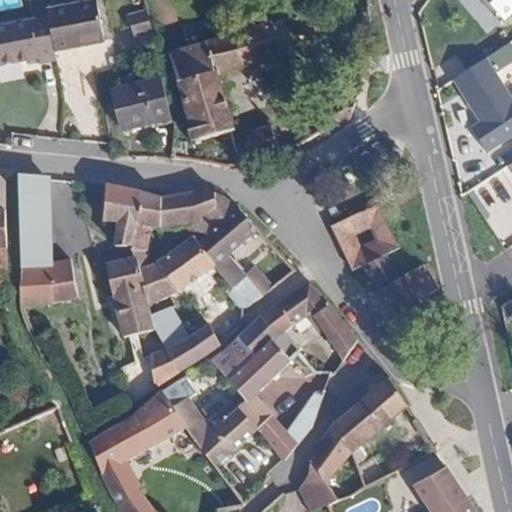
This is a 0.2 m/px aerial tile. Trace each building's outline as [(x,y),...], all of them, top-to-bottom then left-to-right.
[(98,0),(95,0),(49,9),(51,23),(56,49),(106,39),(98,0)] [(511,0),(488,0),(502,17),(511,8),(511,0)] [(56,49),(51,23),(36,26),(34,20),(0,26),(0,65),(41,58),(42,63),(58,59),(56,49)] [(243,65),(233,34),(169,51),(194,128),(190,129),(193,143),(196,143),(196,145),(202,144),(202,140),(235,130),(217,73),(243,65)] [(490,53),(502,71),(511,64),(511,46),(509,41),(490,53)] [(468,128),(484,154),(511,136),(511,100),(496,74),(502,71),(490,53),(450,79),(477,122),(468,128)] [(165,79),(116,89),(123,128),(173,118),(165,79)] [(350,120),(356,94),(314,112),(322,132),(350,120)] [(255,157),(280,149),(272,126),(249,132),(255,157)] [(48,261),(49,177),(46,176),(19,173),(21,266),(48,267),(48,261)] [(133,244),(145,191),(107,184),(103,220),(118,220),(116,245),(107,261),(115,295),(144,288),(139,261),(137,252),(133,244)] [(218,204),(221,195),(208,187),(158,196),(145,191),(133,244),(137,252),(139,261),(144,288),(145,289),(146,297),(148,305),(157,301),(179,291),(168,274),(158,263),(157,263),(148,264),(148,246),(152,226),(183,222),(185,226),(218,204)] [(231,216),(236,204),(221,195),(218,204),(185,226),(193,238),(195,237),(198,242),(216,228),(231,216)] [(397,241),(379,202),(332,225),(350,263),(350,264),(359,259),(382,249),(397,241)] [(229,256),(259,230),(236,205),(236,204),(231,216),(216,228),(198,242),(205,252),(215,266),(232,287),(243,278),(246,276),(233,261),(229,256)] [(205,252),(198,242),(195,237),(193,238),(158,263),(168,274),(179,291),(182,289),(215,266),(205,252)] [(401,278),(382,249),(359,259),(380,290),(380,291),(401,278)] [(239,256),(233,261),(246,276),(252,271),(239,256)] [(71,257),(48,261),(48,267),(21,266),(21,305),(21,306),(86,293),(82,268),(75,269),(71,257)] [(421,264),(401,278),(380,291),(410,337),(442,317),(427,296),(438,288),(421,264)] [(264,296),(275,288),(256,267),(252,271),(246,276),(243,278),(262,298),(264,296)] [(245,308),(262,298),(243,278),(232,287),(228,291),(245,308)] [(331,307),(311,283),(280,304),(296,325),(307,317),(315,327),(319,325),(344,362),(359,342),(331,307)] [(148,305),(146,297),(115,305),(125,336),(155,328),(151,315),(148,305)] [(161,310),(157,301),(148,305),(151,315),(161,310)] [(265,316),(262,318),(280,335),(282,336),(286,333),(296,325),(280,304),(265,316)] [(151,315),(155,328),(168,348),(169,348),(189,336),(170,306),(161,310),(151,315)] [(240,337),(239,338),(259,356),(273,340),(280,335),(262,318),(240,337)] [(180,372),(222,343),(210,324),(189,336),(169,348),(168,348),(180,372)] [(280,335),(273,340),(289,358),(299,349),(286,333),(282,336),(280,335)] [(211,359),(210,360),(245,398),(249,402),(254,397),(291,360),(289,358),(273,340),(259,356),(239,338),(211,359)] [(180,372),(168,348),(149,354),(155,388),(156,387),(180,372)] [(354,451),(408,406),(390,379),(331,427),(352,453),(354,451)] [(287,432),(297,443),(311,428),(325,393),(318,391),(287,432)] [(90,442),(102,473),(123,462),(188,426),(172,406),(163,393),(130,417),(90,442)] [(260,427),(284,456),(297,443),(287,432),(254,397),(249,402),(245,398),(235,408),(236,408),(258,428),(260,427)] [(188,426),(193,434),(202,427),(183,400),(172,406),(188,426)] [(231,404),(223,410),(229,415),(236,408),(235,408),(231,404)] [(193,434),(208,456),(213,463),(258,428),(236,408),(229,415),(223,410),(202,427),(193,434)] [(325,482),(352,453),(331,427),(310,458),(325,482)] [(188,471),(219,511),(242,504),(243,504),(213,463),(208,456),(188,471)] [(298,488),(311,511),(312,511),(335,501),(336,501),(330,489),(325,482),(310,458),(310,460),(308,475),(298,488)] [(102,474),(114,496),(132,482),(123,462),(102,473),(102,474)] [(477,511),(448,467),(415,485),(431,511),(477,511)] [(159,511),(155,509),(132,482),(114,496),(117,502),(125,511),(159,511)]
